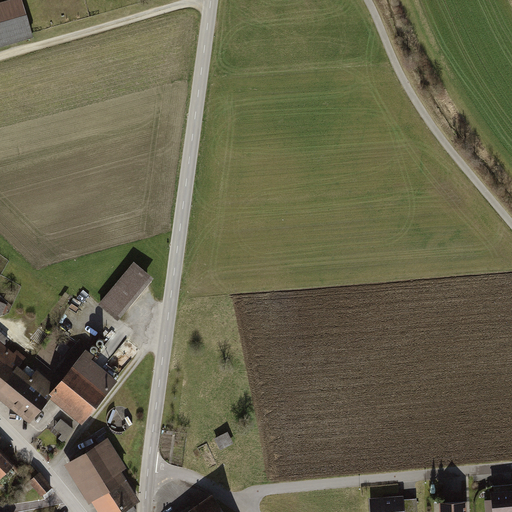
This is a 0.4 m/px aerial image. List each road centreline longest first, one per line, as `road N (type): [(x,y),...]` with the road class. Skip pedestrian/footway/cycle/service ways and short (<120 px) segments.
road 1 (tertiary): [(149,470),(211,0)]
road 2 (residential): [(245,511),(259,491),(511,467)]
road 3 (track): [(368,0),(410,90),(511,223)]
road 4 (unknown): [(47,472),(127,389),(172,297)]
road 5 (track): [(196,0),(0,57)]
